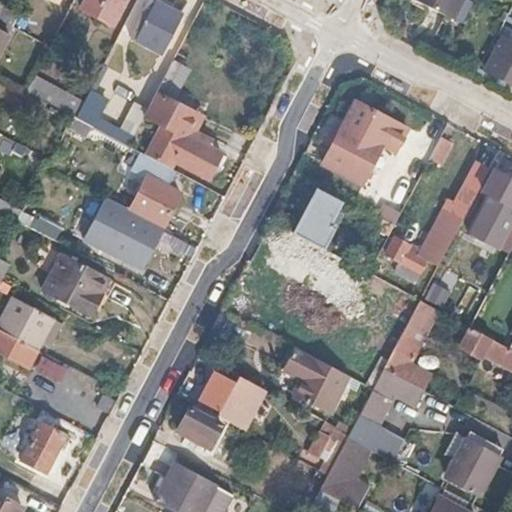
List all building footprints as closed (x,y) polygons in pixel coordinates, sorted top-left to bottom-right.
[(0,0),(0,19),(12,26),(14,27),(22,11),(0,0)] [(34,0),(27,14),(22,11),(14,27),(51,47),(54,41),(50,39),(63,14),(38,0),(34,0)] [(88,0),(82,11),(112,26),(125,0),(88,0)] [(417,0),(452,18),(460,0),(417,0)] [(468,0),(460,0),(452,18),(458,21),(468,0)] [(155,3),(135,41),(161,55),(181,16),(155,3)] [(511,28),(511,7),(500,31),(508,36),(511,28)] [(0,47),(12,26),(0,19),(0,47)] [(200,26),(194,23),(189,30),(197,34),(200,26)] [(197,34),(189,30),(177,54),(203,67),(214,44),(197,34)] [(488,73),(511,85),(511,45),(504,41),(488,73)] [(146,156),(159,162),(169,168),(174,160),(215,182),(227,159),(192,140),(204,117),(169,97),(185,69),(172,62),(144,116),(162,126),(146,156)] [(49,103),(75,118),(83,103),(56,89),(49,103)] [(107,102),(89,93),(83,103),(75,118),(94,127),(107,102)] [(357,103),(324,167),(362,187),(384,146),(397,153),(409,129),(357,103)] [(151,177),(159,162),(146,156),(128,146),(94,127),(75,118),(69,129),(132,162),(130,166),(151,177)] [(453,145),(442,140),(430,163),(441,169),(453,145)] [(463,223),(480,190),(491,171),(479,164),(457,206),(451,217),(463,223)] [(401,177),(417,186),(421,178),(404,170),(401,177)] [(511,181),(496,173),(485,194),(491,197),(470,238),(498,252),(511,224),(511,181)] [(151,177),(134,211),(165,228),(183,194),(151,177)] [(379,219),(380,220),(395,228),(417,186),(401,177),(379,219)] [(330,227),(342,204),(317,191),(296,231),(326,246),(335,230),(330,227)] [(154,248),(162,233),(165,228),(134,211),(124,206),(110,231),(100,226),(90,246),(112,257),(124,233),(154,248)] [(0,253),(3,255),(20,222),(24,214),(12,207),(0,229),(0,253)] [(463,223),(451,217),(443,212),(421,254),(411,249),(409,253),(415,256),(408,268),(421,275),(432,281),(463,223)] [(392,233),(395,228),(380,220),(378,225),(392,233)] [(375,229),(390,238),(392,233),(378,225),(375,229)] [(334,303),(352,267),(298,238),(279,273),(334,303)] [(397,242),(377,280),(410,297),(421,275),(408,268),(415,256),(409,253),(411,249),(397,242)] [(104,296),(112,280),(66,256),(46,293),(95,319),(107,298),(104,296)] [(14,288),(0,280),(0,292),(9,297),(14,288)] [(14,300),(0,325),(0,332),(39,353),(55,323),(14,300)] [(421,302),(400,342),(386,369),(426,391),(428,392),(435,378),(414,366),(433,330),(455,341),(463,325),(421,302)] [(0,357),(29,373),(39,353),(0,332),(0,357)] [(357,380),(375,390),(386,369),(400,342),(382,333),(357,380)] [(511,371),(511,350),(505,347),(491,339),(482,356),(511,371)] [(331,416),(352,378),(300,351),(279,388),(331,416)] [(426,391),(386,369),(375,390),(350,437),(354,439),(371,406),(377,409),(384,395),(395,401),(399,392),(420,403),(426,391)] [(243,433),(265,392),(239,378),(236,385),(216,375),(200,404),(220,415),(218,419),(243,433)] [(214,445),(223,428),(190,410),(178,431),(216,452),(218,447),(214,445)] [(47,474),(67,436),(42,424),(22,461),(47,474)] [(337,460),(350,437),(343,433),(337,445),(320,437),(311,454),(321,459),(325,453),(332,457),(337,460)] [(494,455),(498,447),(472,434),(449,476),(483,494),(501,460),(494,455)] [(337,460),(328,478),(321,491),(348,505),(356,490),(342,482),(363,444),(354,439),(350,437),(337,460)] [(494,455),(501,460),(506,451),(498,447),(494,455)] [(322,476),(328,478),(337,460),(332,457),(322,476)] [(175,511),(223,511),(231,498),(174,466),(155,500),(175,511)] [(291,511),(309,511),(314,504),(300,496),(291,511)] [(0,497),(0,511),(22,511),(24,510),(0,497)] [(465,511),(443,499),(435,511),(465,511)]
